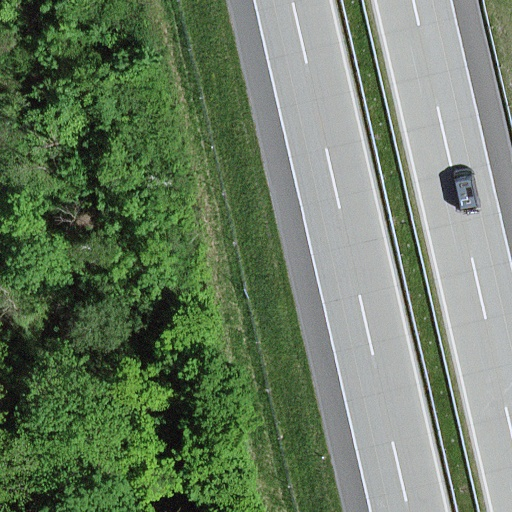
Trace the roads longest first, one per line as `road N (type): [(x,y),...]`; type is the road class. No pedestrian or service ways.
road 1 (motorway): [(293,0),(406,511)]
road 2 (motorway): [(511,455),(411,0)]
